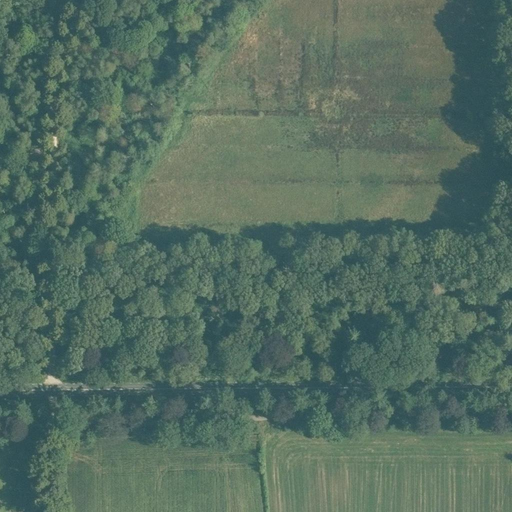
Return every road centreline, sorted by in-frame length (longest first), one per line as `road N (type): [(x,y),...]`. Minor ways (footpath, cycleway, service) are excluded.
road 1 (tertiary): [(511,386),(0,388)]
road 2 (track): [(51,387),(51,511)]
